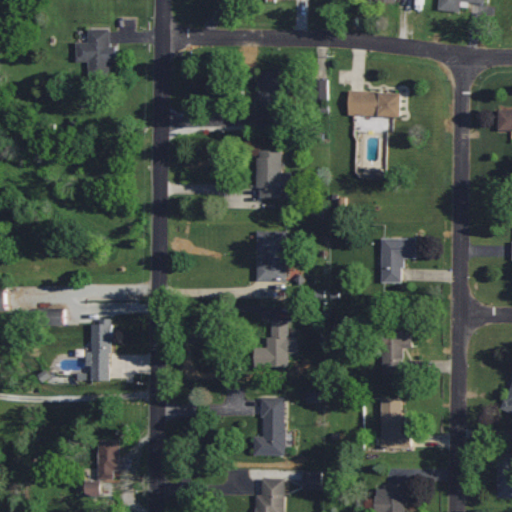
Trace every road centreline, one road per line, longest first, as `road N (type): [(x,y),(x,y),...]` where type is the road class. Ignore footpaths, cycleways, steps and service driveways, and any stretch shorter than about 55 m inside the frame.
road 1 (residential): [(156,511),(163,0)]
road 2 (residential): [(465,56),(458,511)]
road 3 (residential): [(163,38),(355,40),(511,55)]
